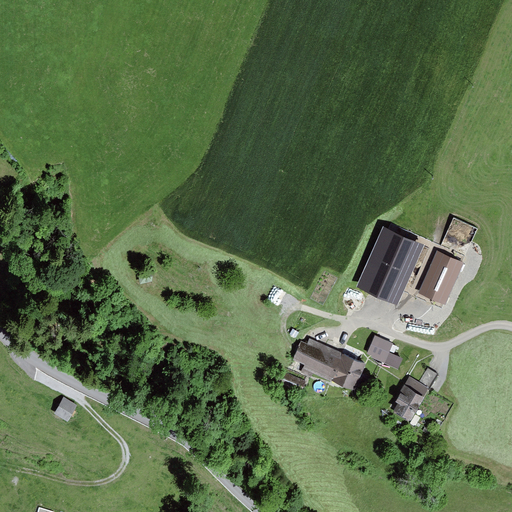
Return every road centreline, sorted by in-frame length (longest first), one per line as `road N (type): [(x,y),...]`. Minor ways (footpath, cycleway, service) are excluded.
road 1 (unclassified): [(260,511),(175,432),(0,333)]
road 2 (residential): [(511,326),(497,323),(443,347),(339,317)]
